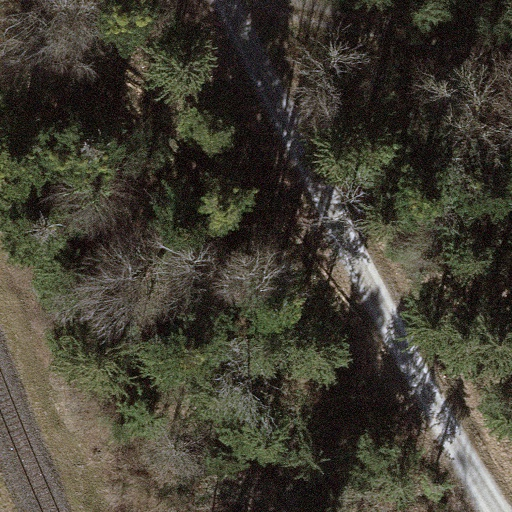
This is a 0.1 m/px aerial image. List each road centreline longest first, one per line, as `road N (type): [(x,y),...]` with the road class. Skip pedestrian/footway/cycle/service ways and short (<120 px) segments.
road 1 (track): [(499,511),(366,280),(225,0)]
road 2 (track): [(260,0),(430,36),(511,40)]
